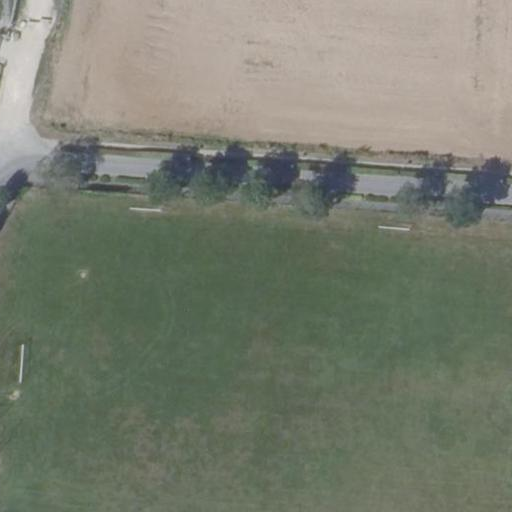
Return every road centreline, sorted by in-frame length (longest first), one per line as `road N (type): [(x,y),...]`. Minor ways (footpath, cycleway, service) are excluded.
road 1 (unclassified): [(0,166),(511,201)]
road 2 (track): [(1,164),(40,0)]
